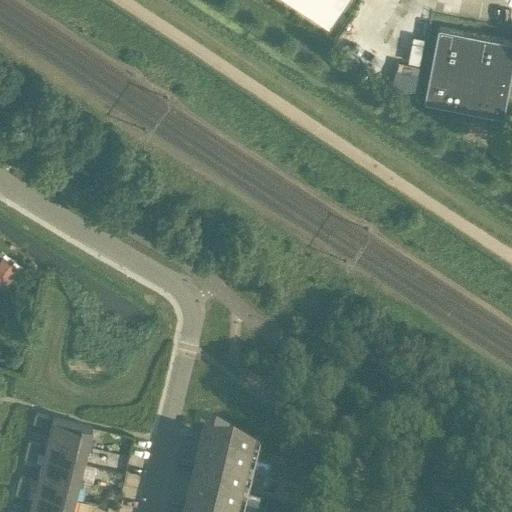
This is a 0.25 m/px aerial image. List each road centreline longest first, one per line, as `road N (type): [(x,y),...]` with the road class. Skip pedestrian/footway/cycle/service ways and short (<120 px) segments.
road 1 (unclassified): [(511,257),(122,0)]
road 2 (residential): [(148,511),(192,303),(177,283),(0,182)]
